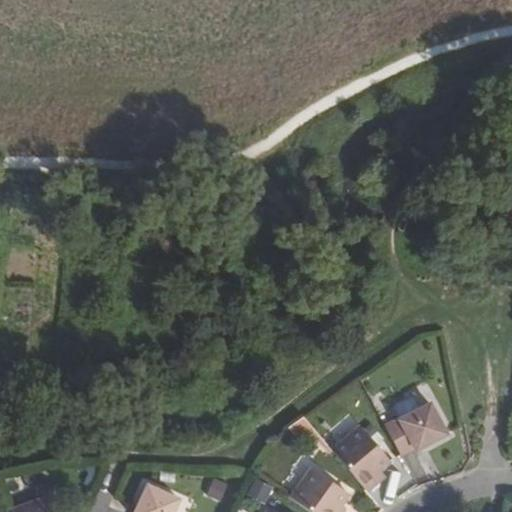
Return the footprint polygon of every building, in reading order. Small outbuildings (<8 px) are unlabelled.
[(429,401),(385,425),(400,453),(413,446),(415,448),(445,432),(429,401)] [(360,426),(332,450),(366,490),(378,480),(373,474),(379,469),(390,460),(360,426)] [(106,463),(87,464),(87,468),(94,471),(90,483),(96,486),(102,473),(106,463)] [(307,463),(285,494),(310,511),(336,511),(338,510),(333,508),(337,502),(345,491),(307,463)] [(379,469),(373,474),(378,480),(384,475),(379,469)] [(265,502),(273,486),(255,477),(247,493),(265,502)] [(172,511),(179,499),(147,484),(134,511),(172,511)]
